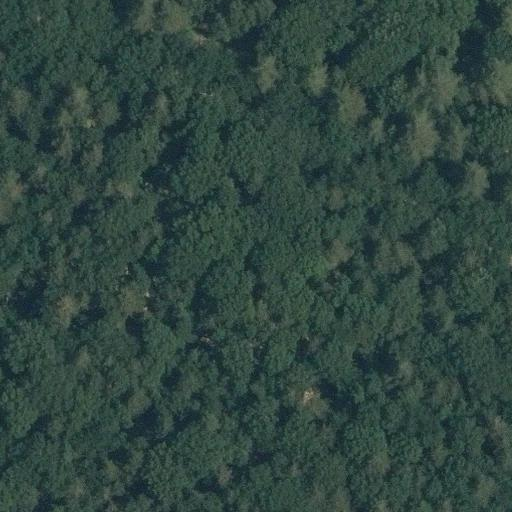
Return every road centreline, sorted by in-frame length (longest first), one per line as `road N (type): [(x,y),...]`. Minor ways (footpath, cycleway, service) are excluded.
road 1 (track): [(116,511),(96,460),(37,412),(11,328),(11,270),(44,147),(20,20)]
road 2 (track): [(311,148),(20,20)]
road 3 (track): [(388,194),(511,265)]
